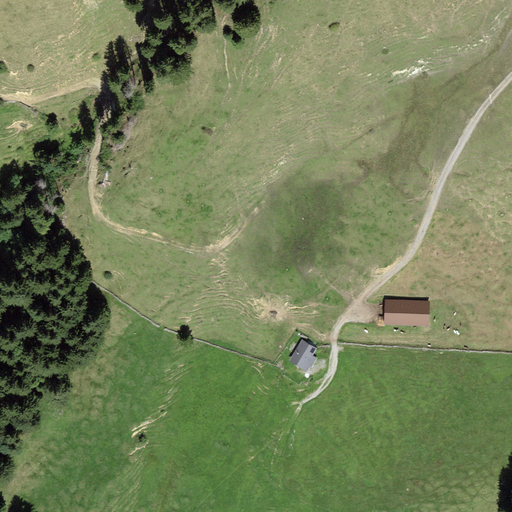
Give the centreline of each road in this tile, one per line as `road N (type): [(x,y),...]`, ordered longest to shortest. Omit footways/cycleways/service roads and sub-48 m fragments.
road 1 (track): [(417,242),(360,223),(310,190),(256,211),(214,250),(119,230),(92,200),(104,87),(89,83),(31,101)]
road 2 (track): [(511,83),(444,169),(408,263),(368,294),(334,337)]
